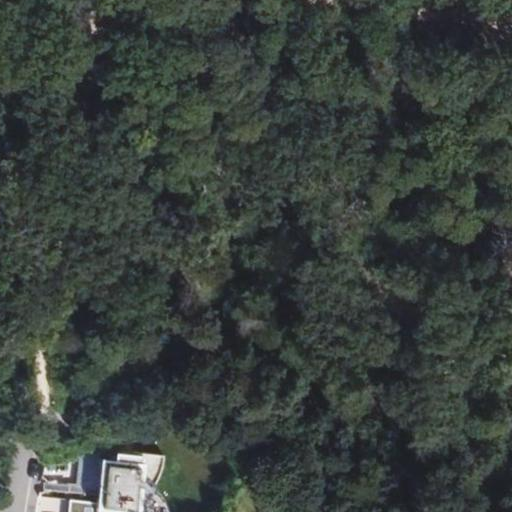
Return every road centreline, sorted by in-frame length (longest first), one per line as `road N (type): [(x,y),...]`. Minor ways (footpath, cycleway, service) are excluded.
road 1 (track): [(0,71),(91,30),(177,9),(511,22)]
road 2 (track): [(95,0),(28,434)]
